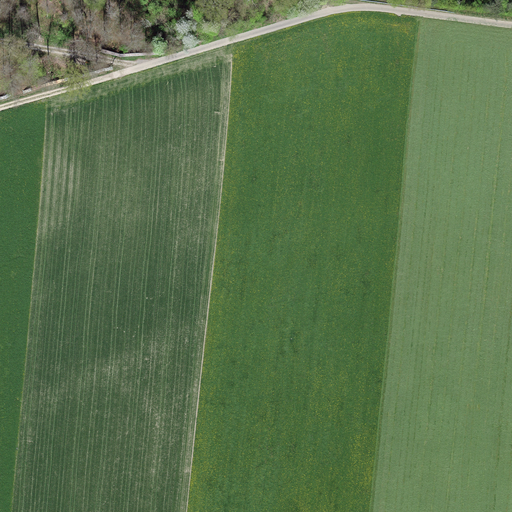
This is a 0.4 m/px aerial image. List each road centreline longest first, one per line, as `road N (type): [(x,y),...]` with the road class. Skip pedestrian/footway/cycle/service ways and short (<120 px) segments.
road 1 (track): [(0,107),(348,7),(511,25)]
road 2 (track): [(0,42),(141,65)]
